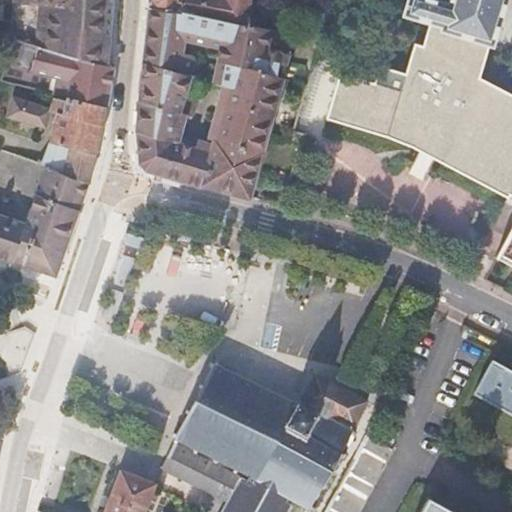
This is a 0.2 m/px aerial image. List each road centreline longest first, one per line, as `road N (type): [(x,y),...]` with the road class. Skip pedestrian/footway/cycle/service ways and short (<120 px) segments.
road 1 (residential): [(511,316),(384,256),(118,182)]
road 2 (residential): [(118,182),(26,423),(5,511)]
road 3 (residential): [(132,0),(118,182)]
